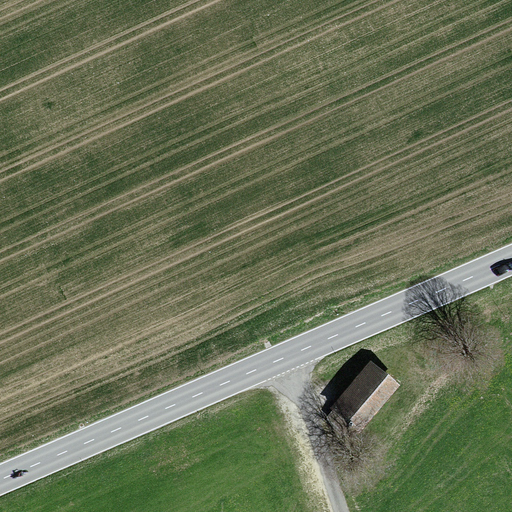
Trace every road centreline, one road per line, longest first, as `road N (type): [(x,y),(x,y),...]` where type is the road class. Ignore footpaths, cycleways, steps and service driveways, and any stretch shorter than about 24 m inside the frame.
road 1 (tertiary): [(291,353),(0,478)]
road 2 (tertiary): [(511,257),(291,353)]
road 3 (unclassified): [(291,353),(345,511)]
